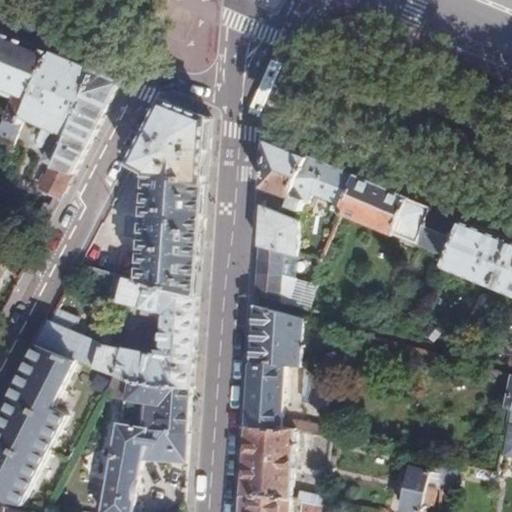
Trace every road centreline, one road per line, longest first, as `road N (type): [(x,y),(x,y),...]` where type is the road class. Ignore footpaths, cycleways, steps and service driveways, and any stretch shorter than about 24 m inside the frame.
road 1 (residential): [(0,366),(151,75),(237,101)]
road 2 (residential): [(237,101),(214,511)]
